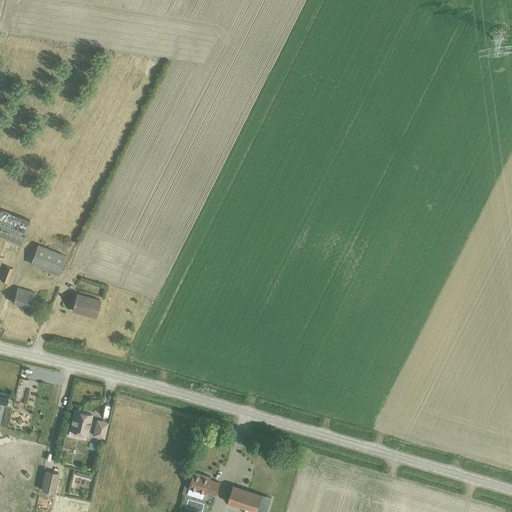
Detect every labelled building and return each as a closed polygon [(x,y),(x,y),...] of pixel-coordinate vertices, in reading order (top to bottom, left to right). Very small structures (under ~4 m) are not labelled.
[(0,235),(21,243),(30,220),(0,209),(0,235)] [(30,263),(58,275),(65,256),(38,245),(30,263)] [(1,281),(7,283),(12,268),(6,266),(1,281)] [(13,303),(30,308),(35,293),(17,288),(13,303)] [(72,310),(95,317),(100,300),(77,294),(72,310)] [(85,439),(86,433),(87,433),(92,415),(74,410),(68,435),(85,439)] [(91,451),(102,449),(100,440),(90,441),(91,451)] [(41,490),(54,493),(58,473),(46,470),(41,490)] [(189,487),(206,493),(206,492),(216,495),(220,483),(210,479),(211,477),(194,471),(189,487)] [(228,502),(257,511),(262,494),(233,485),(228,502)] [(190,494),(187,508),(204,511),(207,497),(190,494)]
